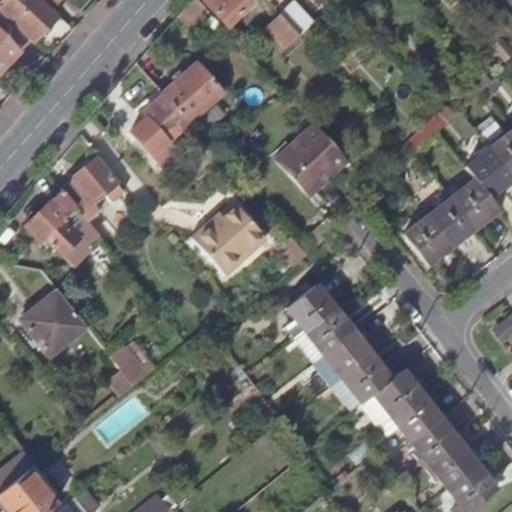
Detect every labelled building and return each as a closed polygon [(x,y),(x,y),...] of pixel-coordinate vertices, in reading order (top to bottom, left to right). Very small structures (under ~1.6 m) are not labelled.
[(57,16),(41,0),(1,0),(0,1),(0,12),(32,43),(57,16)] [(197,0),(192,0),(177,16),(190,29),(208,11),(197,0)] [(227,26),(253,2),(251,0),(204,0),(203,2),(227,26)] [(279,13),(299,35),(313,22),(293,0),(279,13)] [(299,35),(279,13),(264,27),(281,45),(285,49),(299,35)] [(0,70),(27,42),(0,16),(0,70)] [(163,94),(188,123),(229,87),(201,57),(161,93),(163,94)] [(471,100),(480,91),(491,81),(481,71),(461,90),(471,100)] [(188,123),(163,94),(141,113),(145,117),(129,131),(151,156),(188,123)] [(447,123),(453,116),(444,108),(438,113),(439,114),(447,123)] [(411,157),(414,153),(436,133),(447,123),(439,114),(402,148),(411,157)] [(494,119),(479,130),(488,142),(503,131),(494,119)] [(346,161),(311,123),(274,158),(308,196),(346,161)] [(488,148),(511,179),(511,178),(511,131),(511,130),(488,148)] [(463,167),(473,179),(487,198),(511,179),(488,148),(463,167)] [(61,189),(89,225),(102,215),(93,207),(104,197),(112,204),(122,192),(95,159),(60,188),(61,189)] [(450,198),(474,228),(497,210),(487,198),(473,179),(450,198)] [(91,226),(89,225),(61,189),(46,203),(24,226),(40,242),(44,238),(72,264),(86,251),(82,247),(96,233),(91,226)] [(426,216),(450,247),(474,228),(450,198),(426,216)] [(209,221),(190,238),(224,276),(265,240),(235,206),(213,226),(209,221)] [(450,247),(426,216),(402,235),(426,266),(450,247)] [(303,333),(334,309),(315,285),(285,309),(296,324),(303,333)] [(49,356),(85,327),(56,290),(19,320),(36,341),(49,356)] [(334,309),(303,333),(322,356),(353,333),(347,326),(339,315),(334,309)] [(511,314),(510,312),(488,330),(501,345),(511,335),(511,314)] [(293,340),(303,333),(296,324),(287,332),(293,340)] [(303,333),(293,340),(313,364),(322,356),(303,333)] [(353,333),(322,356),(334,371),(341,380),(371,356),(353,333)] [(371,356),(341,380),(352,394),(360,404),(390,380),(378,366),(373,358),(371,356)] [(137,382),(123,366),(107,379),(120,395),(137,382)] [(331,388),(341,380),(334,371),(324,379),(331,388)] [(390,380),(360,404),(378,428),(390,418),(420,394),(401,371),(390,380)] [(350,412),(360,404),(352,394),(342,402),(350,412)] [(409,442),(439,418),(424,398),(420,394),(390,418),(409,442)] [(350,412),(346,414),(365,438),(378,428),(360,404),(350,412)] [(428,466),(458,442),(456,439),(449,432),(439,418),(409,442),(428,466)] [(446,490),(476,466),(458,442),(428,466),(446,490)] [(33,464),(23,452),(0,470),(0,491),(27,470),(33,464)] [(33,464),(27,470),(55,505),(61,500),(33,464)] [(476,466),(446,490),(463,511),(466,511),(495,489),(479,469),(476,466)] [(27,470),(0,491),(0,501),(8,511),(45,511),(55,505),(27,470)] [(82,490),(63,506),(68,511),(89,511),(96,506),(82,490)] [(157,511),(150,503),(138,511),(157,511)]
